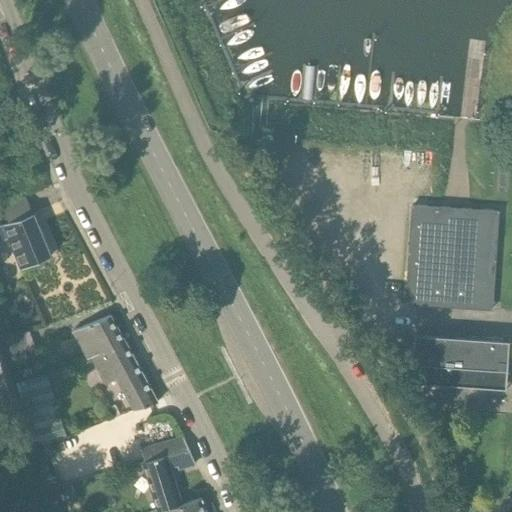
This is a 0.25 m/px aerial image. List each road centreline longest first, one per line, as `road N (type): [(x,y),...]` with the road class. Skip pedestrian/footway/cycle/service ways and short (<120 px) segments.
road 1 (unclassified): [(419,511),(383,429),(217,151),(143,0)]
road 2 (tertiary): [(330,511),(82,0)]
road 3 (unclassified): [(233,511),(197,417),(38,110),(0,4)]
